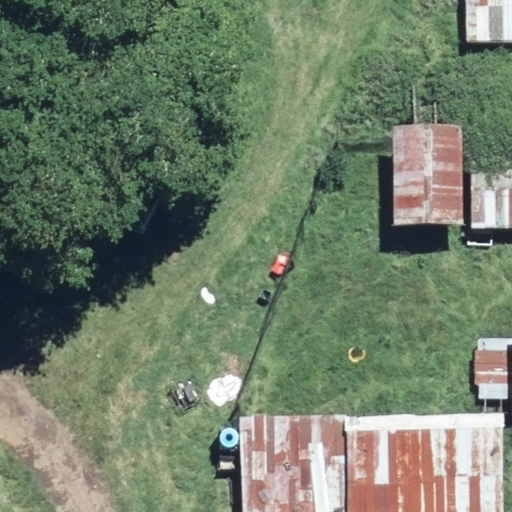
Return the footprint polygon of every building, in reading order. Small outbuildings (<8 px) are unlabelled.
[(511,0),(448,0),(448,43),(511,43),(511,0)] [(434,139),(374,140),(375,232),(435,231),(434,139)] [(511,230),(511,139),(456,139),(454,230),(511,230)] [(463,400),(503,400),(503,414),(511,414),(511,341),(465,341),(463,400)] [(492,511),(491,420),(223,426),(224,511),(492,511)]
